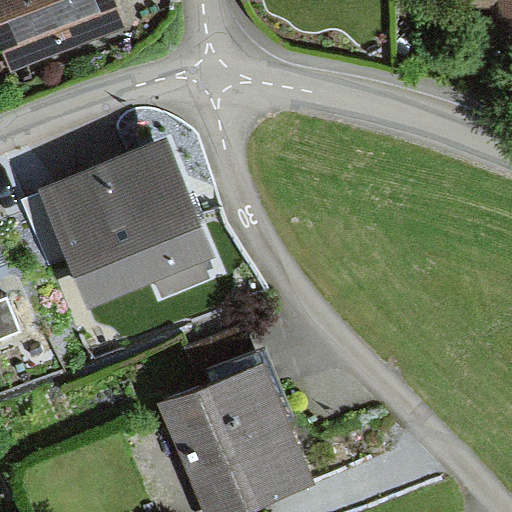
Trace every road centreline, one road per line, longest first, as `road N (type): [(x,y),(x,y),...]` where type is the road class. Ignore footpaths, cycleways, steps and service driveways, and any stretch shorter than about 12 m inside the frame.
road 1 (residential): [(509,511),(318,311),(258,217),(238,157),(229,81)]
road 2 (residential): [(229,81),(337,93),(511,159)]
road 3 (residential): [(0,141),(143,83),(229,81)]
road 4 (unknown): [(432,0),(454,138)]
